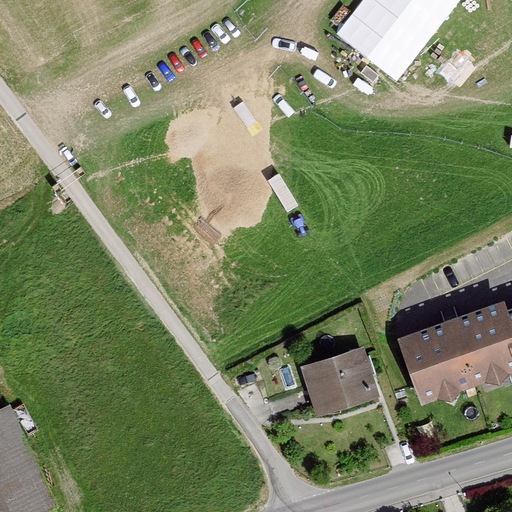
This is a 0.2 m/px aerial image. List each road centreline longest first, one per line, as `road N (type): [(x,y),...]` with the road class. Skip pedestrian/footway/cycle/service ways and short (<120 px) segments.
road 1 (track): [(308,510),(0,89)]
road 2 (secondary): [(511,450),(308,510)]
